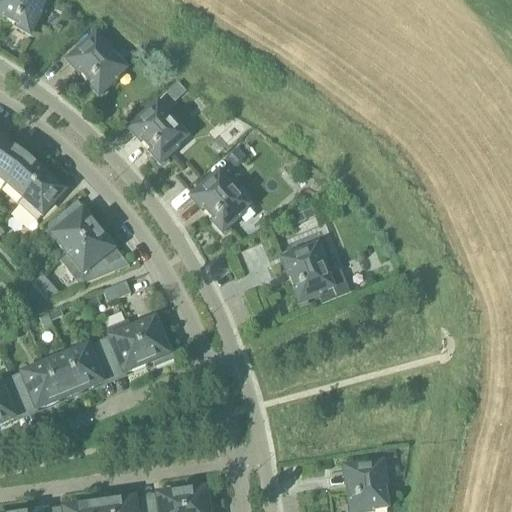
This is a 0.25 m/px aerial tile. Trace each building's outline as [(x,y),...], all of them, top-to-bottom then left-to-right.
[(0,0),(0,20),(28,36),(45,4),(37,0),(0,0)] [(98,98),(125,74),(95,41),(69,65),(98,98)] [(177,84),(165,95),(174,104),(186,94),(177,84)] [(160,166),(186,142),(157,109),(130,133),(160,166)] [(0,182),(6,187),(26,162),(5,147),(0,153),(0,182)] [(237,150),(224,161),(232,171),(245,160),(237,150)] [(23,202),(44,179),(26,162),(6,187),(22,201),(23,202)] [(222,235),(248,211),(219,178),(192,202),(222,235)] [(63,195),(44,179),(23,202),(22,201),(17,207),(37,224),(63,195)] [(315,210),(301,215),(305,223),(318,218),(315,210)] [(53,240),(67,258),(97,235),(82,216),(73,223),(65,213),(43,231),(51,242),(53,240)] [(97,235),(67,258),(81,275),(76,279),(83,287),(83,288),(114,275),(103,260),(112,253),(97,235)] [(316,251),(282,265),(299,306),(319,297),(322,305),(347,295),(339,276),(328,280),(316,251)] [(42,278),(32,286),(47,303),(59,298),(42,278)] [(130,297),(125,285),(102,295),(107,307),(130,297)] [(52,329),(47,317),(39,320),(44,333),(52,329)] [(108,340),(97,344),(108,371),(119,366),(124,377),(146,368),(132,333),(127,323),(105,332),(108,340)] [(154,324),(132,333),(146,368),(152,365),(154,369),(173,361),(167,348),(164,349),(154,324)] [(86,352),(65,361),(79,395),(101,386),(97,375),(108,371),(97,344),(85,350),(86,352)] [(65,361),(44,369),(58,404),(65,401),(79,395),(65,361)] [(22,375),(10,380),(20,407),(32,402),(36,413),(58,404),(44,369),(23,378),(22,375)] [(0,427),(14,422),(9,411),(20,407),(10,380),(0,384),(0,427)] [(350,511),(386,511),(380,468),(345,473),(350,511)] [(181,497),(183,511),(207,511),(206,504),(210,503),(207,489),(187,492),(188,496),(181,497)] [(183,511),(181,497),(157,501),(159,511),(158,511),(183,511)]
